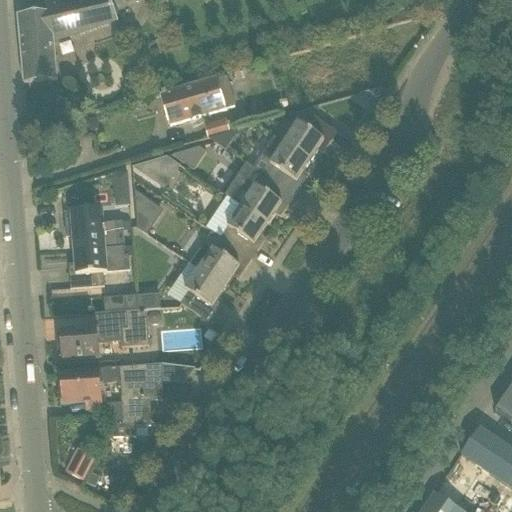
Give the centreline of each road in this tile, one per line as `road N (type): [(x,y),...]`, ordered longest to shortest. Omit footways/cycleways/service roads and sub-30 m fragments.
road 1 (unclassified): [(150,511),(396,154),(431,61),(474,0)]
road 2 (residential): [(38,511),(8,158)]
road 3 (unclassified): [(398,511),(511,351)]
